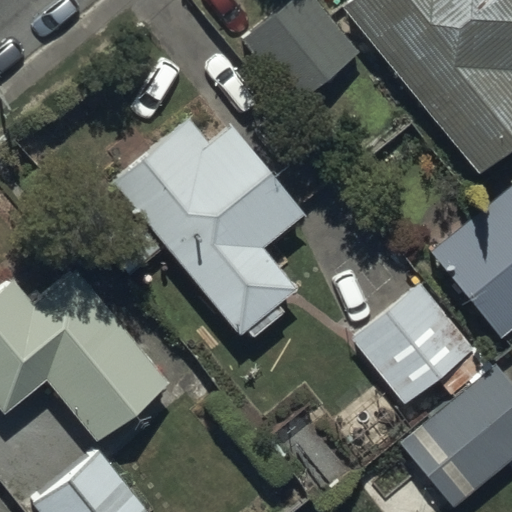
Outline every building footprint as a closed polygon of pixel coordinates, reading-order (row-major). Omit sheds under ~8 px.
[(357,52),(315,0),(277,0),(241,29),(297,100),(357,52)] [(511,76),(511,0),(346,0),(334,10),(471,175),(511,140),(511,77),(511,76)] [(190,117),(113,181),(149,225),(111,257),(132,282),(170,251),(241,337),(251,329),(258,338),(288,314),(280,304),(298,289),(265,249),(309,213),(235,124),(212,143),(190,117)] [(511,182),(430,253),(504,339),(511,332),(511,182)] [(173,394),(78,279),(38,311),(19,287),(0,302),(0,410),(10,423),(52,389),(103,451),(173,394)] [(470,347),(413,282),(349,337),(407,404),(435,380),(452,400),(397,447),(451,508),(511,455),(511,383),(495,363),(484,373),(465,351),(470,347)] [(91,451),(27,503),(34,511),(136,511),(139,510),(91,451)]
